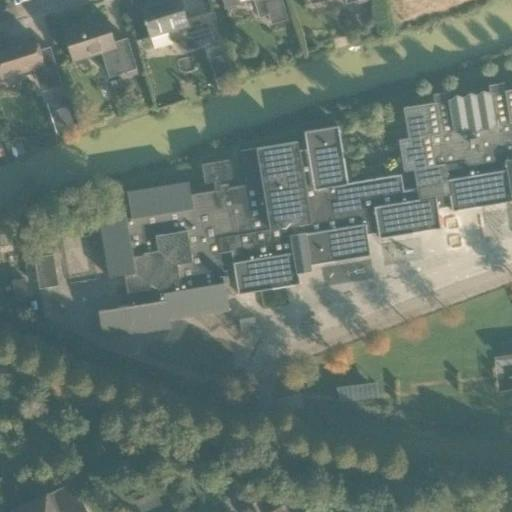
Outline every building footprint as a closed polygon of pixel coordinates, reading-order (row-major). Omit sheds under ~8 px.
[(211,13),(186,20),(179,0),(170,0),(161,3),(160,0),(155,0),(140,5),(154,50),(172,44),(171,41),(181,38),(184,50),(219,40),(211,13)] [(268,14),(271,24),(286,19),(280,0),(223,0),(225,8),(250,0),(253,0),(259,17),(268,14)] [(101,53),(105,65),(109,78),(136,69),(127,38),(113,42),(105,18),(82,25),(81,23),(63,29),(73,61),(101,53)] [(58,75),(55,65),(50,47),(38,51),(34,37),(0,47),(0,73),(1,78),(32,68),(36,81),(58,75)] [(379,239),(441,229),(438,209),(451,207),(452,212),(511,201),(511,89),(511,90),(505,91),(504,83),(488,86),(489,94),(450,100),(448,92),(432,95),(434,103),(403,108),(408,139),(399,140),(403,170),(413,169),(416,188),(402,190),(400,173),(346,182),(337,125),(303,130),(306,149),(298,150),(296,141),(240,150),(245,185),(228,188),(228,184),(220,185),(219,182),(232,180),(229,160),(202,165),(205,184),(218,182),(219,190),(190,195),(188,181),(126,191),(131,218),(127,219),(125,211),(99,215),(109,277),(125,274),(130,306),(99,311),(104,338),(171,327),(170,320),(229,310),(225,283),(228,282),(226,270),(222,271),(219,252),(230,251),(237,294),(300,284),(296,263),(307,261),(308,266),(370,256),(367,234),(378,232),(379,239)] [(57,119),(50,121),(51,126),(70,120),(63,98),(52,101),(57,119)] [(39,288),(59,285),(54,253),(34,256),(39,288)] [(13,291),(26,289),(24,278),(11,280),(13,291)] [(254,318),(239,320),(241,332),(256,330),(254,318)] [(338,403),(370,399),(369,383),(336,387),(338,403)] [(86,511),(72,482),(10,511),(86,511)] [(285,511),(283,505),(269,511),(267,511),(260,496),(237,495),(245,511),(285,511)]
